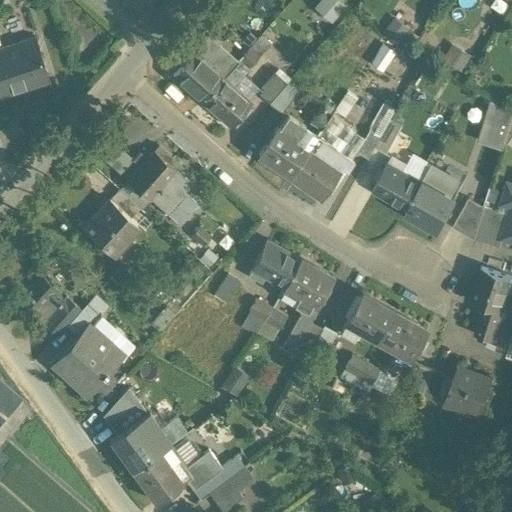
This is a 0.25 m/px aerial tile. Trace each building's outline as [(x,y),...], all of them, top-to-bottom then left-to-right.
[(337,0),(312,0),(307,5),(324,22),(342,5),(337,0)] [(381,29),(394,39),(405,25),(391,15),(381,29)] [(34,34),(0,44),(0,95),(49,79),(34,34)] [(195,49),(173,74),(201,99),(223,74),(234,62),(206,37),(195,50),(195,49)] [(380,40),(365,59),(378,69),(392,49),(380,40)] [(458,69),(469,53),(449,41),(439,57),(458,69)] [(249,46),(239,57),(249,66),(259,55),(249,46)] [(274,69),(260,85),(263,87),(259,92),(269,101),(287,81),(274,69)] [(252,100),(223,74),(201,99),(201,100),(229,125),(252,100)] [(284,85),(270,102),(281,111),(295,93),(284,85)] [(511,107),(485,99),(473,138),(500,146),(511,108),(511,107)] [(382,104),(369,127),(380,135),(390,117),(394,110),(382,104)] [(329,116),(318,108),(309,120),(320,128),(329,116)] [(277,125),(258,152),(289,174),(289,173),(317,133),(287,113),(278,126),(277,125)] [(356,134),(329,116),(320,128),(317,133),(289,173),(289,174),(321,195),(342,165),(347,168),(353,158),(346,153),(353,144),(351,142),(356,134)] [(380,135),(375,145),(387,152),(403,124),(390,117),(380,135)] [(369,127),(354,149),(368,157),(375,145),(380,135),(369,127)] [(158,144),(127,179),(149,198),(176,168),(173,165),(177,161),(158,144)] [(458,154),(441,145),(433,158),(450,168),(458,154)] [(407,163),(392,154),(372,190),(405,209),(422,179),(404,169),(407,163)] [(440,189),(422,179),(405,209),(439,228),(455,198),(454,197),(457,191),(444,183),(440,189)] [(511,205),(509,213),(510,213),(502,236),(511,239),(511,183),(508,182),(502,202),(511,205)] [(140,206),(119,187),(110,197),(131,216),(140,206)] [(110,197),(84,226),(110,250),(137,221),(131,216),(110,197)] [(188,211),(172,197),(161,209),(177,223),(188,211)] [(485,205),(474,238),(499,245),(502,236),(510,213),(509,213),(485,205)] [(211,235),(199,225),(191,234),(203,244),(211,235)] [(300,256),(266,238),(250,267),(252,267),(248,274),(261,281),(265,275),(283,285),(300,256)] [(300,256),(283,285),(284,286),(279,294),(307,309),(311,302),(316,304),(333,275),(300,256)] [(511,275),(511,274),(482,265),(471,299),(484,304),(475,333),(493,339),(503,309),(502,308),(511,275)] [(41,272),(13,303),(20,311),(25,305),(33,313),(34,313),(42,321),(43,321),(64,298),(63,297),(55,290),(57,288),(41,272)] [(228,272),(214,292),(226,300),(239,280),(228,272)] [(394,309),(361,291),(345,320),(340,329),(354,337),(359,328),(378,338),(394,309)] [(64,298),(43,321),(57,335),(67,324),(81,308),(66,294),(63,297),(64,298)] [(271,306),(256,297),(249,310),(264,319),(271,306)] [(81,308),(67,324),(79,335),(88,324),(90,326),(97,317),(100,313),(87,302),(81,308)] [(285,314),(271,306),(264,319),(278,326),(285,314)] [(427,328),(394,309),(378,338),(398,350),(394,356),(406,363),(410,356),(411,357),(427,328)] [(264,319),(249,310),(245,317),(260,325),(264,319)] [(299,314),(281,346),(304,359),(311,347),(324,324),(323,324),(322,326),(299,314)] [(79,335),(57,360),(66,369),(65,370),(86,389),(103,370),(104,371),(107,367),(106,366),(119,352),(90,326),(88,324),(79,335)] [(324,324),(311,347),(323,353),(336,331),(324,324)] [(352,353),(345,366),(358,373),(366,361),(352,353)] [(379,368),(366,361),(358,373),(371,381),(372,381),(376,374),(379,368)] [(432,368),(418,364),(410,389),(424,394),(424,393),(432,369),(432,368)] [(231,365),(221,380),(236,389),(246,374),(231,365)] [(492,379),(457,366),(444,401),(459,407),(461,402),(480,409),(492,379)] [(432,368),(432,369),(424,393),(436,398),(445,373),(432,368)] [(385,379),(376,374),(372,381),(371,381),(370,383),(379,388),(385,379)] [(128,385),(103,414),(116,432),(147,410),(128,385)] [(116,432),(109,438),(132,469),(132,468),(169,441),(171,440),(148,409),(116,432)] [(169,441),(132,468),(155,500),(181,481),(181,482),(186,479),(191,486),(193,485),(223,463),(221,461),(218,462),(208,448),(186,464),(169,441)] [(223,463),(193,485),(201,497),(228,477),(243,466),(235,455),(223,463)] [(251,477),(243,466),(228,477),(236,488),(251,477)] [(228,477),(209,491),(223,510),(242,496),(236,488),(228,477)]
